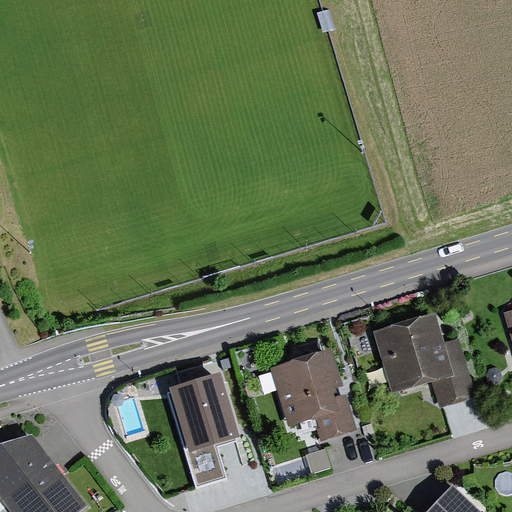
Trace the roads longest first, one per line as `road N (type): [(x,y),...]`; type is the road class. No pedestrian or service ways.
road 1 (tertiary): [(56,370),(511,240)]
road 2 (residential): [(262,511),(511,438)]
road 3 (residential): [(152,511),(56,370)]
